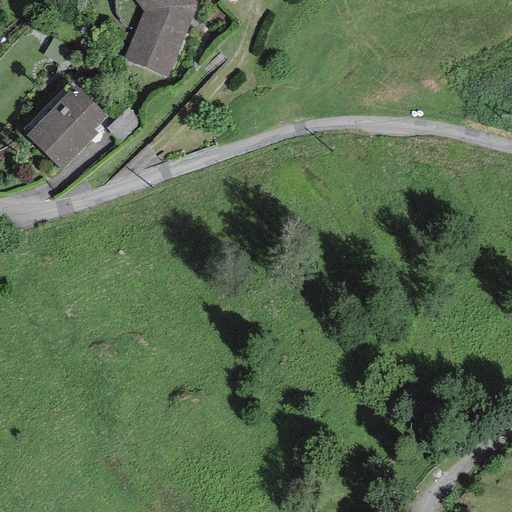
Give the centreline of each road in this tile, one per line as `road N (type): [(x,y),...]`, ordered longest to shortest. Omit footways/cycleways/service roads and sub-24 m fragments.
road 1 (unclassified): [(511,146),(390,123),(312,126),(82,201),(0,208)]
road 2 (unclassified): [(423,511),(457,470),(511,427)]
